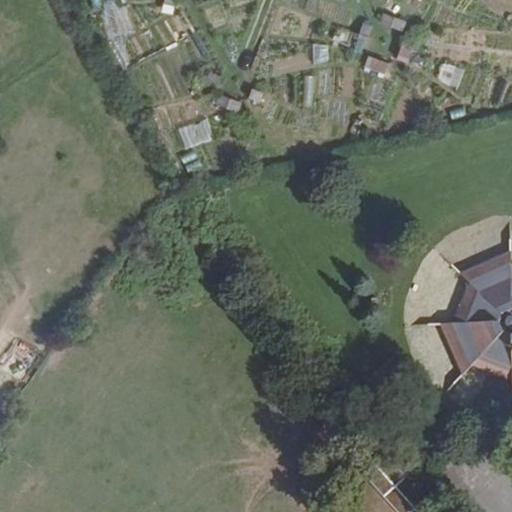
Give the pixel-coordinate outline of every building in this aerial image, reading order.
[(368,55),(364,67),(384,73),(388,60),(368,55)] [(476,91),(498,98),(502,82),(480,76),(476,91)] [(511,263),(510,262),(510,251),(458,272),(468,282),(452,324),(440,324),(462,375),(470,366),(511,382),(511,263)] [(14,340),(0,363),(0,367),(12,375),(28,349),(14,340)] [(393,455),(370,466),(390,511),(399,511),(416,505),(393,455)]
